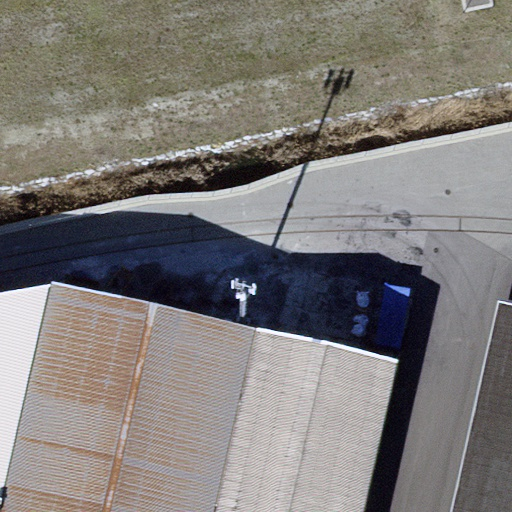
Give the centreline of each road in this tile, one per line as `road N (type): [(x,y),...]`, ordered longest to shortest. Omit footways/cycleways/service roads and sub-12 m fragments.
road 1 (motorway): [(0,164),(511,60)]
road 2 (motorway): [(156,0),(0,32)]
